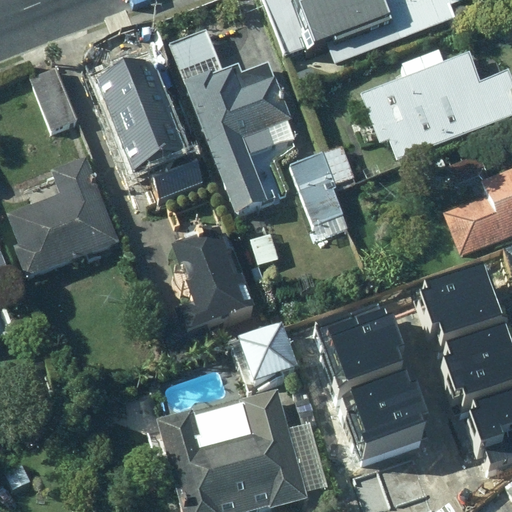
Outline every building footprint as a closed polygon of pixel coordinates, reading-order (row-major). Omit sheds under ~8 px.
[(312,0),(258,0),(285,66),(307,57),(311,66),(326,59),(333,77),(455,28),(452,19),(478,8),(474,0),(339,0),(316,9),(312,0)] [(204,40),(168,54),(184,95),(221,81),(204,40)] [(468,67),(356,112),(375,159),(389,154),(397,173),(511,127),(511,91),(509,84),(479,96),(468,67)] [(55,74),(27,86),(51,141),(79,129),(55,74)] [(184,95),(179,97),(233,237),(276,220),(257,173),(299,157),(268,76),(239,87),(235,76),(221,81),(184,95)] [(156,82),(100,106),(132,179),(146,173),(159,202),(199,185),(156,82)] [(341,153),(287,172),(309,234),(344,221),(334,195),(354,188),(341,153)] [(480,160),(448,173),(436,177),(444,198),(488,181),(480,160)] [(88,168),(52,183),(60,203),(13,221),(26,254),(16,258),(27,286),(120,249),(88,168)] [(486,211),(443,227),(458,266),(511,244),(511,181),(479,195),(486,211)] [(267,240),(247,248),(257,273),(278,265),(267,240)] [(176,322),(185,344),(252,315),(220,244),(170,266),(192,315),(176,322)] [(484,260),(421,281),(442,345),(505,325),(484,260)] [(379,303),(316,324),(338,388),(401,367),(379,303)] [(511,345),(505,325),(442,345),(463,410),(511,393),(511,345)] [(277,333),(235,351),(254,394),(296,376),(277,333)] [(401,367),(338,388),(360,452),(422,431),(401,367)] [(511,393),(463,410),(482,466),(511,456),(511,393)] [(188,420),(149,432),(172,511),(287,511),(311,505),(279,397),(239,409),(249,446),(201,461),(188,420)] [(79,435),(58,445),(68,467),(89,458),(79,435)]
